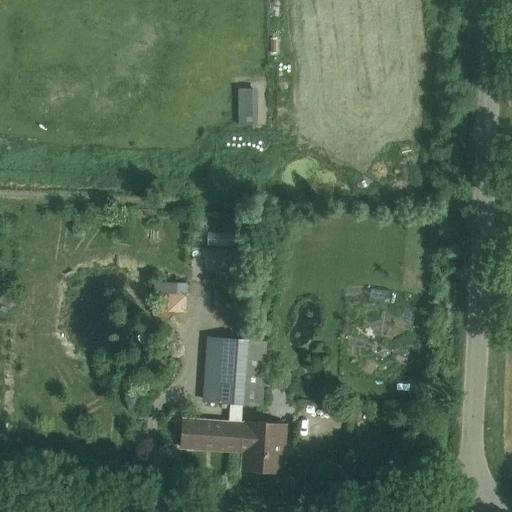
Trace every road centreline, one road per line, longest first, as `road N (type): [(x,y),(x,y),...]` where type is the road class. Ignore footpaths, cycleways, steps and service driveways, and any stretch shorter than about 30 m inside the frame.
road 1 (tertiary): [(470,511),(491,0)]
road 2 (unclassified): [(130,511),(0,506)]
